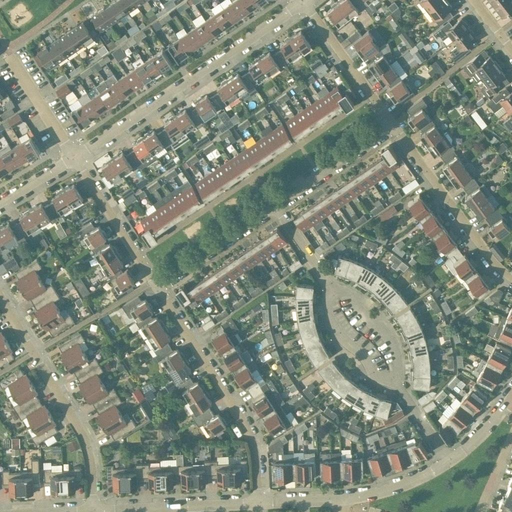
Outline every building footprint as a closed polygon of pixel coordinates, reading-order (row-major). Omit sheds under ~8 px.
[(129,12),(120,0),(114,0),(110,4),(120,18),(129,12)] [(133,0),(120,0),(129,12),(138,6),(133,0)] [(241,15),(250,9),(243,0),(233,0),(232,1),(241,15)] [(257,0),(243,0),(250,9),(259,3),(260,5),(260,4),(257,0)] [(358,11),(364,6),(358,0),(341,0),(337,3),(348,18),(358,10),(358,11)] [(419,0),(420,0),(427,10),(439,0),(419,0)] [(452,6),(446,0),(439,0),(427,10),(435,20),(435,19),(440,26),(453,15),(448,9),(452,6)] [(511,0),(505,0),(496,8),(496,9),(496,10),(500,15),(502,15),(503,17),(511,10),(511,0)] [(190,5),(187,1),(182,4),(185,9),(190,5)] [(241,15),(232,1),(223,7),(233,22),(241,15)] [(344,25),(345,23),(344,21),(348,18),(337,3),(327,11),(337,24),(334,26),(337,30),(344,25)] [(101,10),(111,25),(120,18),(110,4),(101,10)] [(223,7),(214,13),(224,28),(233,22),(223,7)] [(92,16),(102,31),(111,25),(101,10),(92,16)] [(146,19),(149,23),(158,17),(156,14),(155,13),(146,19)] [(205,19),(215,34),(224,28),(214,13),(205,19)] [(205,19),(196,26),(206,40),(215,34),(205,19)] [(443,40),(449,35),(453,40),(469,28),(461,19),(448,30),(444,25),(433,33),(437,38),(440,36),(443,40)] [(83,22),(74,28),(85,45),(94,38),(83,22)] [(187,32),(197,46),(206,40),(196,26),(187,32)] [(85,45),(74,28),(65,34),(76,51),(85,45)] [(462,48),(476,38),(469,28),(453,40),(457,46),(451,50),(454,54),(451,57),(455,62),(466,53),(462,48)] [(365,59),(369,56),(379,48),(371,38),(372,37),(368,31),(362,35),(358,30),(348,37),(352,43),(356,40),(360,45),(357,48),(365,59)] [(301,31),(285,41),(295,56),(311,45),(301,31)] [(187,32),(178,38),(189,54),(189,53),(188,52),(197,46),(187,32)] [(169,44),(179,60),(189,54),(178,38),(175,33),(170,36),(174,41),(169,44)] [(76,51),(65,34),(56,40),(67,57),(76,51)] [(403,37),(392,41),(394,47),(405,43),(403,37)] [(47,45),(46,45),(58,63),(67,57),(56,40),(47,46),(47,45)] [(277,52),(285,63),(295,56),(285,41),(280,45),(283,49),(277,52)] [(368,64),(376,74),(390,64),(390,63),(394,60),(388,42),(379,48),(369,56),(372,62),(368,64)] [(46,45),(37,52),(38,53),(33,56),(40,67),(45,63),(49,69),(58,63),(46,45)] [(173,64),(163,48),(153,55),(164,71),(173,64)] [(269,74),(285,63),(277,52),(272,56),(269,52),(259,59),(269,74)] [(108,55),(103,58),(106,63),(111,59),(108,55)] [(164,71),(153,55),(144,61),(154,75),(162,69),(163,71),(164,71)] [(474,76),(479,72),(483,77),(498,65),(495,61),(494,61),(490,56),(483,61),(482,61),(480,62),(476,56),(462,66),(469,74),(471,72),(474,76)] [(320,58),(309,65),(313,71),(314,70),(324,63),(323,63),(320,58)] [(254,85),(260,81),(259,81),(269,74),(259,59),(249,66),(251,70),(246,74),(254,85)] [(154,75),(144,61),(135,67),(145,81),(154,75)] [(324,63),(314,70),(320,77),(328,72),(326,69),(328,68),(325,63),(324,63)] [(383,85),(387,82),(391,87),(402,79),(398,73),(397,74),(390,64),(376,74),(383,85)] [(501,70),(501,69),(498,65),(483,77),(485,80),(480,84),(483,87),(481,89),(487,97),(500,87),(496,83),(498,81),(498,80),(505,75),(501,70)] [(90,67),(85,70),(88,75),(93,71),(90,67)] [(145,81),(135,67),(126,73),(136,88),(145,81)] [(65,73),(55,80),(58,85),(69,78),(65,73)] [(126,73),(117,79),(127,94),(136,88),(126,73)] [(238,73),(228,80),(238,95),(248,89),(254,85),(246,74),(241,77),(238,73)] [(117,79),(114,74),(105,80),(108,85),(118,100),(127,94),(117,79)] [(307,78),(311,83),(316,80),(312,75),(307,78)] [(411,89),(409,90),(402,79),(391,87),(387,90),(395,101),(399,98),(403,104),(415,95),(411,89)] [(222,107),(228,103),(228,102),(238,95),(228,80),(217,88),(220,91),(215,95),(222,107)] [(56,90),(61,98),(72,91),(70,87),(67,83),(56,90)] [(294,87),(297,92),(303,88),(300,83),(294,87)] [(108,85),(99,92),(109,106),(118,100),(108,85)] [(343,95),(337,87),(329,92),(339,106),(343,104),(346,109),(354,103),(346,92),(343,95)] [(497,111),(503,105),(507,110),(511,106),(511,91),(503,98),(499,93),(487,102),(491,108),(493,106),(497,111)] [(99,92),(90,98),(100,112),(109,106),(99,92)] [(329,92),(322,97),(332,111),(339,106),(329,92)] [(198,107),(193,110),(203,125),(204,124),(202,121),(206,118),(206,117),(216,110),(217,111),(222,107),(215,95),(209,99),(207,95),(195,103),(198,107)] [(276,99),(280,104),(285,101),(282,96),(276,99)] [(323,117),(332,111),(322,97),(313,103),(323,117)] [(90,98),(81,104),(92,120),(93,119),(91,118),(100,112),(90,98)] [(416,130),(420,127),(431,119),(423,108),(427,105),(423,98),(407,109),(411,116),(408,118),(416,130)] [(323,117),(313,103),(304,109),(314,123),(323,117)] [(72,110),(83,126),(92,120),(81,104),(72,110)] [(269,112),(265,107),(260,111),(263,115),(269,112)] [(15,113),(12,108),(0,114),(3,119),(15,113)] [(185,109),(175,116),(185,131),(195,125),(198,128),(203,125),(193,110),(188,113),(185,109)] [(304,109),(295,115),(305,130),(314,123),(304,109)] [(255,114),(259,119),(263,115),(260,111),(255,114)] [(19,113),(7,120),(10,125),(11,125),(12,127),(23,121),(19,113)] [(286,122),(295,136),(305,130),(295,115),(286,122)] [(175,138),(185,131),(175,116),(164,124),(167,127),(162,131),(170,143),(175,139),(175,138)] [(251,124),(248,119),(243,122),(246,127),(251,124)] [(424,132),(420,135),(427,145),(442,135),(435,125),(431,119),(420,127),(424,132)] [(238,126),(241,131),(246,127),(243,122),(238,126)] [(292,138),(282,124),(273,130),(283,144),(292,138)] [(229,128),(224,132),(227,136),(232,133),(229,128)] [(273,130),(265,136),(275,150),(283,144),(273,130)] [(157,135),(154,131),(144,138),(154,153),(164,146),(170,143),(162,131),(157,135)] [(219,135),(222,140),(227,136),(224,132),(219,135)] [(207,133),(194,142),(198,149),(211,140),(207,133)] [(435,155),(438,153),(442,158),(454,150),(449,144),(442,135),(427,145),(435,155)] [(31,136),(21,142),(30,159),(41,153),(31,136)] [(256,142),(266,156),(275,150),(265,136),(256,142)] [(136,149),(130,152),(138,164),(144,160),(144,159),(154,153),(144,138),(133,145),(136,149)] [(30,159),(21,142),(11,148),(21,165),(30,159)] [(247,148),(257,162),(266,156),(256,142),(247,148)] [(217,147),(213,143),(208,146),(212,151),(217,147)] [(381,150),(385,155),(381,158),(391,172),(399,166),(393,158),(397,156),(389,145),(381,150)] [(203,149),(207,154),(212,151),(208,146),(203,149)] [(21,165),(11,148),(1,154),(11,170),(21,165)] [(239,154),(249,168),(257,162),(247,148),(239,154)] [(446,163),(442,166),(450,176),(464,166),(464,165),(457,156),(458,156),(454,150),(442,158),(446,163)] [(0,174),(1,176),(11,170),(1,154),(0,152),(0,174)] [(122,152),(117,156),(127,171),(132,167),(132,168),(138,164),(130,152),(125,156),(122,152)] [(196,154),(191,158),(194,163),(199,159),(196,154)] [(230,160),(240,174),(249,168),(239,154),(230,160)] [(112,181),(122,174),(111,158),(110,158),(106,161),(106,163),(106,164),(102,166),(112,181)] [(186,161),(189,166),(194,163),(191,158),(186,161)] [(372,164),(381,178),(391,172),(381,158),(372,164)] [(230,160),(222,166),(231,180),(240,174),(230,160)] [(457,186),(461,184),(465,189),(476,181),(472,175),(475,174),(475,169),(470,161),(464,165),(464,166),(450,176),(457,186)] [(363,170),(373,184),(381,178),(372,164),(363,170)] [(213,171),(223,186),(231,180),(222,166),(213,171)] [(178,174),(175,169),(170,172),(173,177),(178,174)] [(363,170),(354,176),(364,190),(373,184),(363,170)] [(204,177),(214,192),(223,186),(213,171),(204,177)] [(165,175),(168,180),(173,177),(170,172),(165,175)] [(147,175),(137,182),(140,188),(150,181),(147,175)] [(346,182),(356,196),(364,190),(354,176),(346,182)] [(195,184),(205,198),(214,192),(204,177),(195,184)] [(406,193),(419,184),(415,178),(402,187),(406,193)] [(193,206),(202,200),(192,186),(188,180),(179,186),(183,192),(193,206)] [(161,186),(158,181),(153,184),(156,189),(161,186)] [(480,186),(476,181),(465,189),(469,194),(465,197),(472,207),(487,197),(491,194),(484,183),(480,186)] [(346,182),(337,187),(347,202),(356,196),(346,182)] [(74,184),(63,191),(72,206),(83,200),(74,184)] [(147,187),(151,192),(156,189),(153,184),(147,187)] [(124,199),(133,193),(135,192),(132,188),(131,187),(121,194),(124,199)] [(338,208),(347,202),(337,187),(329,193),(338,208)] [(147,195),(144,190),(139,193),(142,198),(147,195)] [(62,212),(72,206),(63,191),(52,197),(54,201),(49,204),(58,219),(57,218),(63,214),(62,212)] [(399,191),(393,195),(396,200),(402,196),(399,191)] [(183,192),(175,197),(184,212),(193,206),(183,192)] [(137,199),(133,193),(124,199),(123,200),(126,206),(137,199)] [(338,208),(329,193),(320,199),(330,213),(338,208)] [(408,203),(414,212),(428,201),(425,197),(423,199),(419,194),(408,203)] [(176,217),(184,212),(175,197),(166,203),(176,217)] [(494,207),(487,197),(472,207),(480,218),(483,215),(487,220),(499,212),(494,206),(494,207)] [(320,199),(312,205),(321,219),(330,213),(320,199)] [(414,212),(421,220),(432,211),(429,207),(431,205),(428,201),(414,212)] [(176,217),(166,203),(158,209),(167,223),(176,217)] [(381,203),(376,207),(379,212),(385,208),(381,203)] [(41,204),(30,210),(39,225),(50,219),(52,223),(58,219),(49,204),(43,207),(41,204)] [(303,211),(313,225),(321,219),(312,205),(303,211)] [(394,205),(380,215),(384,221),(398,211),(394,205)] [(167,223),(158,209),(148,215),(158,230),(167,223)] [(19,216),(22,220),(16,224),(23,236),(29,232),(39,225),(30,210),(19,216)] [(294,217),(304,231),(313,225),(303,211),(294,217)] [(438,214),(435,215),(432,211),(421,220),(427,228),(441,217),(438,214)] [(502,218),(503,218),(499,212),(487,220),(491,225),(487,228),(496,240),(510,229),(502,218)] [(80,219),(84,225),(94,219),(91,213),(80,219)] [(158,237),(154,232),(158,230),(148,215),(140,221),(146,229),(142,231),(150,242),(158,237)] [(364,215),(358,219),(362,223),(367,220),(364,215)] [(427,228),(433,236),(445,228),(441,223),(444,221),(441,217),(427,228)] [(11,227),(8,223),(0,228),(0,233),(7,245),(17,239),(23,236),(16,224),(11,227)] [(79,231),(82,237),(84,236),(91,247),(90,247),(91,248),(102,240),(106,238),(99,226),(95,228),(91,223),(79,231)] [(60,236),(66,233),(62,226),(56,229),(60,236)] [(350,232),(347,227),(341,230),(345,235),(350,232)] [(287,242),(277,228),(269,234),(278,248),(287,242)] [(445,228),(433,236),(439,245),(453,234),(450,230),(448,232),(445,228)] [(337,234),(340,238),(345,235),(341,230),(337,234)] [(374,239),(380,241),(382,236),(377,233),(374,239)] [(269,234),(260,240),(270,254),(278,248),(269,234)] [(453,234),(439,245),(449,258),(460,250),(456,245),(457,244),(454,240),(456,238),(453,234)] [(331,244),(336,241),(333,236),(328,239),(331,244)] [(106,245),(102,240),(91,248),(94,253),(95,253),(101,263),(117,253),(110,243),(106,245)] [(270,254),(260,240),(251,246),(261,260),(270,254)] [(329,246),(326,241),(321,244),(324,249),(329,246)] [(392,249),(397,253),(401,248),(396,244),(392,249)] [(261,260),(251,246),(243,252),(253,266),(261,260)] [(337,253),(333,247),(323,254),(327,260),(337,253)] [(402,256),(405,252),(401,248),(397,253),(402,256)] [(445,261),(455,274),(459,271),(460,271),(474,261),(471,257),(468,259),(465,254),(463,255),(460,250),(449,258),(445,261)] [(253,266),(243,252),(234,258),(244,272),(253,266)] [(123,264),(117,253),(101,263),(104,267),(102,268),(102,270),(106,275),(107,274),(111,279),(123,272),(119,267),(123,264)] [(389,258),(394,262),(397,257),(393,253),(389,258)] [(339,276),(344,278),(351,259),(339,255),(335,272),(340,273),(339,276)] [(3,263),(7,270),(10,268),(18,264),(14,256),(3,263)] [(399,265),(402,261),(397,257),(394,262),(399,265)] [(409,262),(413,266),(417,261),(413,257),(409,262)] [(234,258),(226,263),(235,278),(244,272),(234,258)] [(302,264),(299,259),(288,266),(292,271),(302,264)] [(349,279),(350,276),(354,279),(362,263),(351,259),(344,278),(349,279)] [(17,280),(22,290),(41,279),(35,270),(41,267),(37,260),(15,273),(19,279),(17,280)] [(474,261),(460,271),(466,280),(478,271),(474,267),(477,265),(474,261)] [(235,278),(226,263),(217,269),(227,284),(235,278)] [(358,284),(362,286),(373,269),(362,263),(354,279),(359,281),(358,284)] [(290,273),(286,268),(281,271),(284,276),(290,273)] [(127,269),(123,272),(111,279),(111,280),(112,280),(115,284),(111,287),(111,289),(114,293),(118,300),(134,289),(130,284),(134,281),(127,269)] [(227,284),(217,269),(208,275),(218,289),(227,284)] [(366,289),(368,286),(372,290),(383,276),(373,269),(362,286),(366,289)] [(478,271),(466,280),(472,288),(486,277),(483,273),(481,275),(478,271)] [(410,276),(414,281),(419,277),(415,272),(410,276)] [(277,274),(273,277),(276,282),(281,279),(277,274)] [(423,277),(430,287),(435,284),(428,274),(423,277)] [(218,289),(208,275),(200,281),(210,295),(218,289)] [(374,295),(378,299),(392,284),(383,276),(372,290),(376,293),(374,295)] [(267,281),(271,286),(276,282),(273,277),(267,281)] [(418,285),(423,282),(419,277),(414,281),(418,285)] [(487,283),(489,281),(486,277),(472,288),(479,296),(490,288),(487,283)] [(28,299),(30,298),(34,304),(55,291),(51,284),(46,288),(41,279),(22,290),(28,299)] [(210,295),(200,281),(190,287),(200,302),(210,295)] [(283,281),(278,284),(282,289),(287,286),(283,281)] [(313,286),(297,284),(296,296),(316,297),(316,292),(313,292),(313,286)] [(384,300),(387,304),(400,293),(392,284),(378,299),(381,302),(384,300)] [(187,299),(192,307),(200,302),(190,287),(187,290),(184,285),(176,291),(183,302),(187,299)] [(260,286),(255,289),(259,294),(264,291),(260,286)] [(442,293),(438,288),(433,292),(437,296),(442,293)] [(250,292),(253,297),(259,294),(255,289),(250,292)] [(484,299),(488,304),(493,300),(498,302),(503,292),(497,289),(489,295),(489,296),(484,299)] [(59,298),(55,291),(34,304),(37,310),(35,311),(41,321),(59,310),(54,301),(59,298)] [(391,314),(408,303),(400,293),(387,304),(391,308),(388,310),(391,314)] [(129,317),(131,317),(134,315),(138,320),(137,320),(137,321),(149,313),(153,311),(145,299),(142,301),(138,296),(122,306),(126,312),(129,317)] [(316,297),(296,296),(296,308),(313,307),(313,302),(316,302),(316,297)] [(233,304),(236,309),(242,305),(238,300),(233,304)] [(430,303),(433,308),(438,305),(435,300),(430,303)] [(441,303),(443,309),(449,306),(446,301),(441,303)] [(435,313),(441,310),(438,305),(433,308),(435,313)] [(396,322),(399,320),(401,325),(416,317),(410,306),(393,318),(396,322)] [(446,314),(452,311),(449,306),(443,309),(446,314)] [(475,306),(470,310),(474,315),(478,311),(475,306)] [(316,312),(313,312),(313,307),(296,308),(297,320),(317,317),(316,312)] [(60,311),(59,310),(41,321),(46,330),(49,329),(52,335),(74,322),(66,308),(60,311)] [(465,313),(469,318),(474,315),(470,310),(465,313)] [(215,316),(219,321),(225,317),(221,312),(215,316)] [(153,319),(149,313),(137,321),(141,327),(142,327),(148,337),(163,327),(157,316),(153,319)] [(205,331),(215,324),(212,318),(209,314),(202,318),(205,323),(201,326),(205,331)] [(315,322),(318,322),(317,317),(297,320),(300,332),(317,328),(315,322)] [(404,330),(401,331),(403,336),(422,328),(416,317),(401,325),(404,330)] [(511,320),(507,318),(503,327),(511,331),(511,320)] [(212,342),(214,346),(234,333),(226,320),(221,324),(223,328),(211,335),(214,340),(212,342)] [(170,338),(163,327),(148,337),(155,347),(154,347),(158,353),(170,346),(166,340),(170,338)] [(511,331),(503,327),(499,337),(511,343),(511,331)] [(321,331),(318,333),(317,328),(300,332),(304,344),(323,336),(321,331)] [(405,340),(408,339),(409,344),(426,339),(422,328),(403,336),(405,340)] [(81,333),(59,346),(62,352),(60,353),(66,363),(84,352),(79,343),(85,340),(81,333)] [(223,353),(235,345),(240,342),(235,333),(234,333),(214,346),(217,350),(220,349),(223,353)] [(304,344),(309,355),(324,347),(322,342),(325,341),(323,336),(304,344)] [(411,349),(408,350),(409,355),(428,351),(426,339),(409,344),(411,349)] [(0,366),(14,358),(10,352),(12,350),(7,341),(0,344),(0,366)] [(491,352),(509,361),(511,357),(509,355),(511,350),(496,342),(494,346),(487,343),(484,348),(491,352)] [(223,359),(226,364),(240,354),(235,345),(223,353),(226,358),(223,359)] [(158,353),(162,359),(169,369),(184,359),(177,349),(173,351),(170,346),(158,353)] [(327,351),(324,347),(309,355),(316,365),(333,354),(330,350),(327,351)] [(409,360),(413,359),(413,365),(430,363),(428,351),(409,355),(409,360)] [(89,361),(84,352),(66,363),(72,372),(74,371),(77,377),(99,364),(95,357),(89,361)] [(504,364),(507,365),(509,361),(491,352),(487,361),(502,369),(504,364)] [(231,366),(234,371),(246,363),(240,354),(226,364),(228,368),(231,366)] [(335,357),(318,369),(326,379),(339,368),(335,364),(338,362),(335,357)] [(284,361),(287,367),(293,364),(290,358),(284,361)] [(175,379),(179,385),(190,378),(187,372),(191,370),(184,359),(169,369),(175,379)] [(502,375),(499,374),(502,369),(487,361),(482,370),(500,380),(502,375)] [(237,381),(252,372),(246,363),(234,371),(237,375),(234,377),(237,381)] [(413,370),(410,370),(410,375),(430,376),(430,363),(413,365),(413,370)] [(81,383),(79,384),(84,394),(103,383),(97,374),(103,371),(99,364),(77,377),(81,383)] [(290,372),(296,369),(293,364),(287,367),(290,372)] [(339,368),(326,379),(334,388),(348,373),(344,370),(342,372),(339,368)] [(0,380),(0,384),(3,389),(8,385),(14,394),(32,383),(26,374),(24,375),(20,369),(0,380)] [(495,383),(497,384),(500,380),(482,370),(477,380),(492,388),(495,383)] [(247,388),(250,393),(261,386),(252,372),(237,381),(239,385),(242,384),(245,389),(247,388)] [(352,376),(348,373),(334,388),(343,395),(354,382),(349,379),(352,376)] [(412,386),(429,388),(430,376),(410,375),(410,380),(413,380),(412,386)] [(456,376),(452,381),(456,385),(460,380),(456,376)] [(183,391),(189,401),(205,392),(198,381),(194,384),(190,378),(179,385),(183,392),(183,391)] [(448,385),(452,389),(456,385),(452,381),(448,385)] [(354,382),(343,395),(353,402),(364,385),(360,383),(358,385),(354,382)] [(19,403),(13,406),(17,413),(39,400),(35,394),(38,393),(32,383),(14,394),(19,403)] [(84,394),(90,403),(92,402),(96,408),(118,395),(114,388),(108,392),(103,383),(84,394)] [(255,404),(252,405),(255,409),(270,400),(274,397),(266,383),(261,386),(250,393),(253,398),(252,399),(255,404)] [(297,389),(294,384),(289,387),(292,392),(297,389)] [(368,388),(364,385),(353,402),(364,408),(371,393),(366,391),(368,388)] [(474,385),(467,393),(483,406),(486,402),(483,400),(487,395),(474,385)] [(307,386),(303,390),(307,394),(311,391),(307,386)] [(447,394),(443,390),(439,394),(443,398),(447,394)] [(311,399),(315,395),(311,391),(307,394),(311,399)] [(196,411),(191,415),(195,421),(211,410),(208,405),(211,402),(205,392),(189,401),(196,411)] [(371,393),(364,408),(375,413),(382,394),(377,392),(376,395),(371,393)] [(421,405),(431,398),(432,396),(427,392),(417,399),(421,405)] [(467,393),(461,401),(474,412),(477,407),(480,410),(483,406),(467,393)] [(387,396),(382,394),(375,413),(387,417),(391,400),(386,399),(387,396)] [(435,399),(439,403),(443,398),(439,394),(435,399)] [(121,402),(118,395),(96,408),(99,414),(97,415),(103,425),(121,414),(116,405),(121,402)] [(298,399),(302,404),(306,400),(303,395),(298,399)] [(257,414),(260,412),(263,417),(280,406),(274,397),(270,400),(255,409),(257,414)] [(17,413),(21,420),(27,416),(32,425),(50,414),(45,405),(43,406),(39,400),(17,413)] [(306,408),(310,404),(306,400),(302,404),(306,408)] [(437,406),(433,400),(423,407),(426,413),(437,406)] [(473,418),(470,416),(474,412),(461,401),(454,409),(470,422),(473,418)] [(280,406),(263,417),(266,421),(263,423),(266,427),(286,414),(280,406)] [(328,406),(324,411),(328,415),(332,410),(328,406)] [(464,424),(466,426),(470,422),(454,409),(448,417),(461,428),(464,424)] [(226,425),(218,413),(215,416),(211,410),(195,421),(199,427),(200,426),(207,437),(211,434),(211,435),(226,425)] [(337,414),(332,410),(328,415),(333,419),(337,414)] [(36,444),(58,431),(54,425),(56,424),(50,414),(32,425),(37,434),(32,437),(36,444)] [(126,423),(121,414),(103,425),(108,434),(111,433),(114,439),(136,426),(132,419),(126,423)] [(286,414),(266,427),(269,431),(271,429),(274,434),(286,427),(288,429),(293,426),(286,414)] [(411,423),(408,417),(397,424),(401,430),(411,423)] [(455,434),(461,428),(448,417),(442,424),(443,424),(439,427),(447,439),(455,434)] [(328,419),(325,424),(329,427),(333,423),(328,419)] [(353,430),(356,425),(350,422),(348,428),(353,430)] [(308,428),(305,423),(300,426),(303,431),(308,428)] [(338,426),(333,423),(329,427),(334,431),(338,426)] [(359,433),(362,427),(356,425),(353,430),(359,433)] [(294,429),(298,434),(303,431),(300,426),(294,429)] [(348,431),(345,437),(351,439),(354,434),(348,431)] [(140,432),(127,432),(128,440),(140,440),(140,432)] [(356,442),(359,436),(354,434),(351,439),(356,442)] [(269,452),(283,450),(283,444),(288,441),(285,436),(268,446),(269,452)] [(67,444),(71,452),(81,446),(77,438),(67,444)] [(420,440),(416,443),(415,442),(414,438),(406,440),(408,445),(407,445),(413,460),(421,458),(420,457),(427,452),(420,440)] [(408,465),(407,462),(413,460),(407,445),(398,448),(404,467),(408,465)] [(398,465),(399,468),(404,467),(398,448),(388,451),(393,467),(398,465)] [(388,451),(378,454),(384,473),(389,471),(388,468),(393,467),(388,451)] [(300,478),(300,481),(305,481),(304,461),(304,452),(293,452),(293,453),(295,478),(300,478)] [(289,482),(289,478),(295,478),(293,453),(293,461),(283,462),(284,482),(289,482)] [(327,477),(327,480),(332,480),(331,460),(331,453),(320,453),(320,460),(321,477),(327,477)] [(347,476),(348,479),(352,479),(352,459),(351,453),(341,453),(341,459),(342,476),(347,476)] [(378,471),(379,475),(384,473),(378,454),(368,457),(373,473),(378,471)] [(187,487),(187,485),(194,485),(193,464),(181,465),(181,455),(176,455),(177,465),(177,476),(181,476),(182,487),(187,487)] [(362,458),(352,459),(352,479),(357,479),(357,475),(363,475),(362,458)] [(240,459),(240,462),(229,463),(230,483),(236,483),(236,484),(241,484),(241,473),(248,472),(247,459),(240,459)] [(337,479),(337,476),(342,476),(341,459),(331,460),(332,480),(337,479)] [(32,472),(20,472),(21,493),(28,493),(28,494),(33,494),(33,482),(39,482),(39,469),(39,460),(31,460),(32,472)] [(223,485),(223,484),(230,483),(229,463),(217,463),(217,460),(211,461),(211,474),(217,474),(218,485),(223,485)] [(316,477),(315,460),(304,461),(305,481),(310,481),(310,477),(316,477)] [(205,486),(205,474),(211,474),(211,461),(204,461),(204,464),(193,464),(194,485),(200,485),(200,486),(205,486)] [(279,479),(279,482),(284,482),(283,462),(273,462),(273,479),(279,479)] [(135,467),(124,468),(125,488),(132,488),(132,489),(137,489),(137,478),(143,477),(142,464),(135,464),(135,467)] [(149,464),(142,464),(143,477),(149,477),(149,488),(155,488),(155,487),(161,486),(160,466),(149,466),(149,464)] [(119,490),(119,488),(125,488),(124,468),(113,468),(113,465),(106,465),(106,479),(113,479),(114,490),(119,490)] [(177,465),(160,466),(161,486),(168,486),(168,487),(173,487),(173,476),(177,476),(177,465)] [(74,470),(62,470),(63,491),(70,491),(70,492),(75,492),(75,480),(81,480),(81,467),(73,467),(74,470)] [(57,491),(63,491),(62,470),(51,471),(51,468),(44,468),(44,482),(51,482),(52,493),(57,492),(57,491)] [(15,494),(15,493),(21,493),(20,472),(9,473),(9,470),(2,470),(3,484),(9,483),(10,495),(15,494)] [(502,499),(499,505),(511,510),(511,494),(507,492),(504,500),(502,499)]
